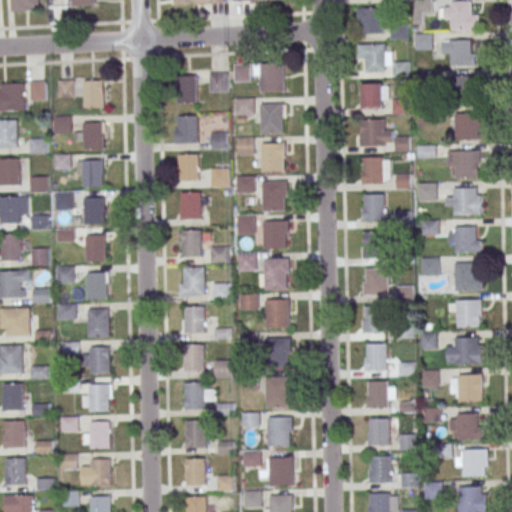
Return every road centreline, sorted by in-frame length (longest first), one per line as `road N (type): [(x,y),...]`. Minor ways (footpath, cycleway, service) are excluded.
road 1 (residential): [(149,511),(137,0)]
road 2 (residential): [(333,511),(321,0)]
road 3 (residential): [(322,31),(0,46)]
